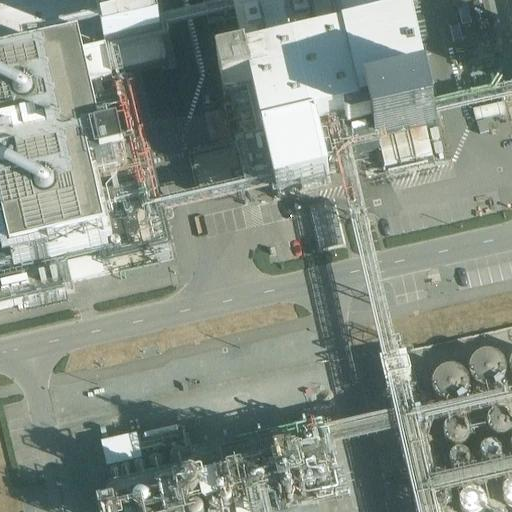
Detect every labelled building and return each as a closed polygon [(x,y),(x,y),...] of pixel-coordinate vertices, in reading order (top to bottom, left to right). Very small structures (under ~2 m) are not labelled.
[(0,0),(0,313),(73,297),(67,271),(103,263),(105,272),(178,256),(137,76),(168,69),(152,0),(0,0)] [(405,0),(230,0),(246,65),(218,72),(225,99),(252,93),(264,145),(237,151),(242,176),(246,175),(249,189),(255,187),(256,190),(275,186),(277,194),(340,179),(348,177),(347,173),(354,171),(384,165),(385,171),(432,161),(426,134),(435,131),(405,0)] [(442,511),(440,502),(511,484),(511,468),(437,486),(427,447),(434,428),(511,410),(511,397),(414,420),(407,386),(404,388),(403,383),(411,381),(408,368),(400,370),(377,269),(354,171),(347,173),(348,177),(340,179),(361,273),(395,419),(324,436),(322,428),(195,457),(188,428),(101,447),(111,488),(108,489),(111,504),(97,509),(97,511),(217,511),(249,505),(258,503),(260,511),(287,511),(336,500),(327,455),(399,438),(416,511),(442,511)] [(332,203),(306,209),(317,256),(343,250),(332,203)] [(93,348),(68,353),(75,383),(78,382),(82,399),(104,394),(93,348)] [(505,380),(506,376),(505,370),(502,365),(499,361),(494,359),(488,358),(483,359),(478,362),(474,366),(472,370),(471,376),(472,381),(474,385),(477,388),(481,391),(485,392),(489,393),(494,392),(498,390),(501,388),(504,384),(505,380)] [(468,395),(468,391),(467,385),(465,381),(461,377),(456,374),(451,374),(445,374),(440,377),(437,381),(434,386),(433,391),(434,396),(436,400),(439,404),(443,406),(447,408),(451,408),(456,407),(460,406),(463,403),(466,399),(468,395)] [(507,440),(510,437),(511,434),(511,423),(511,421),(508,418),(504,416),(500,416),(496,416),(492,418),(489,422),(488,425),(488,430),(489,434),(491,437),(494,440),(498,441),(503,441),(507,440)] [(463,450),(467,448),(469,444),(470,440),(470,436),(468,432),(465,429),(461,427),(457,426),(453,427),(449,429),(446,432),(445,436),(444,440),(445,444),(448,448),(451,450),(455,452),(459,452),(463,450)] [(501,458),(501,455),(499,452),(496,450),(493,449),(490,449),(486,450),(484,452),(482,454),(482,457),(482,461),(483,464),(485,466),(488,468),(491,468),(494,468),(497,467),(499,464),(501,461),(501,458)] [(470,465),(470,462),(468,459),(465,457),(462,455),(459,456),(456,457),(453,459),(451,461),(451,464),(451,467),(452,470),(454,473),(457,474),(460,475),(463,475),(466,474),(468,471),(470,468),(470,465)] [(511,485),(510,486),(508,487),(506,490),(504,492),(503,495),(503,498),(503,501),(504,505),(506,507),(508,509),(511,511),(511,485)] [(484,511),(485,510),(486,507),(485,503),(484,501),(483,499),(479,497),(477,496),(475,495),(473,495),(470,496),(468,497),(466,498),(464,500),(463,502),(462,504),(462,507),(462,509),(462,511),(484,511)]
